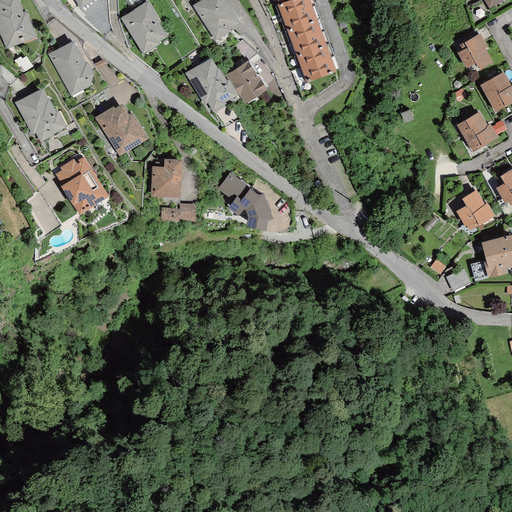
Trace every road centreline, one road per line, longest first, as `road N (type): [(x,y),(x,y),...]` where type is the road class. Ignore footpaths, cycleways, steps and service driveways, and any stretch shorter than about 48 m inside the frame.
road 1 (unclassified): [(46,0),(338,228)]
road 2 (unclassified): [(511,321),(464,316),(389,265)]
road 3 (residential): [(301,108),(347,75),(318,0)]
road 4 (residential): [(338,228),(341,208),(301,108)]
